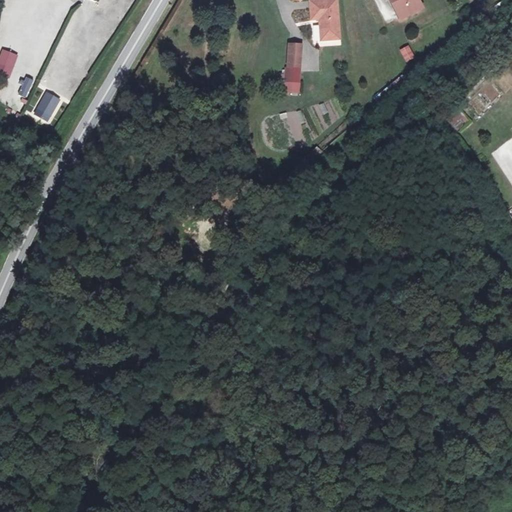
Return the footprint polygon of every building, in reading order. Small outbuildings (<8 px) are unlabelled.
[(306,3),(308,22),(318,21),(318,28),(317,28),(318,43),(337,42),(334,1),(317,2),(316,0),(312,0),(313,3),(306,3)] [(421,8),(417,0),(390,0),(400,20),(421,8)] [(16,43),(18,29),(3,27),(1,41),(16,43)] [(36,40),(31,55),(45,60),(51,45),(36,40)] [(298,49),(286,48),(286,70),(298,70),(298,49)] [(397,52),(403,63),(411,59),(405,48),(397,52)] [(21,60),(8,55),(3,67),(17,71),(21,60)] [(297,85),(298,70),(286,70),(286,85),(297,85)] [(28,98),(35,79),(26,76),(19,95),(28,98)] [(59,101),(46,94),(39,110),(52,116),(59,101)]
